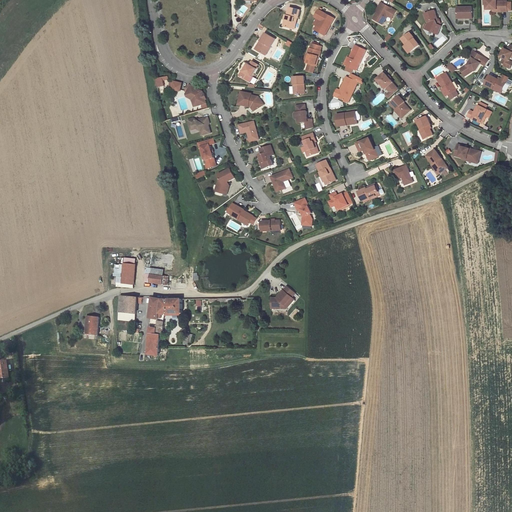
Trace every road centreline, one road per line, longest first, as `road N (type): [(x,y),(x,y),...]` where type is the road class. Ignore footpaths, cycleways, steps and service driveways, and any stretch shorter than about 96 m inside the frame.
road 1 (unclassified): [(0,339),(123,291),(250,290),(296,246),(432,199),(511,157)]
road 2 (residential): [(354,19),(328,64),(323,100),(345,167),(355,173)]
road 3 (residential): [(211,73),(238,161),(266,207)]
road 4 (unclassified): [(412,82),(469,136),(511,148)]
